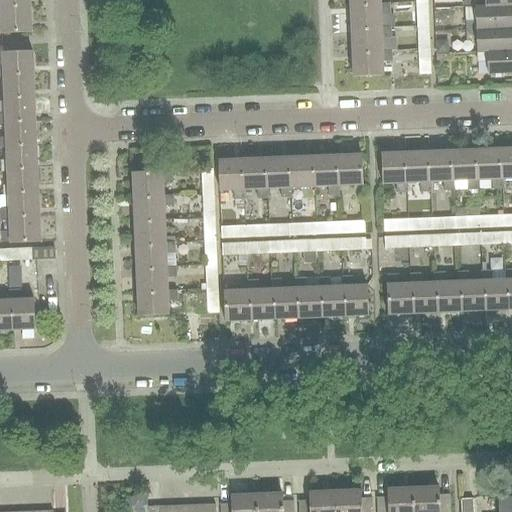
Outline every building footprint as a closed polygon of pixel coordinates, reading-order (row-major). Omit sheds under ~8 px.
[(0,0),(0,10),(30,9),(29,0),(0,0)] [(511,0),(472,0),(473,9),(511,7),(511,0)] [(428,3),(416,4),(417,27),(429,27),(428,3)] [(389,5),(380,5),(350,6),(351,30),(381,29),(380,16),(390,15),(389,5)] [(464,31),(511,29),(511,19),(511,7),(473,9),(474,20),(464,21),(464,31)] [(31,33),(30,9),(0,10),(1,23),(0,22),(0,33),(1,33),(1,35),(31,33)] [(429,27),(417,27),(418,52),(430,51),(429,27)] [(390,28),(381,29),(351,30),(352,54),(382,53),(381,39),(391,39),(390,28)] [(475,52),(511,50),(511,32),(511,29),(464,31),(465,42),(475,41),(475,52)] [(448,41),(435,41),(436,54),(449,53),(448,41)] [(511,50),(475,52),(476,63),(486,63),(486,75),(511,74),(511,50)] [(430,51),(418,52),(419,76),(431,75),(430,51)] [(0,77),(3,77),(33,76),(32,52),(2,53),(3,66),(0,66),(0,77)] [(382,53),(352,54),(353,78),(383,77),(382,63),(393,63),(392,53),(382,53)] [(4,101),(34,100),(33,76),(3,77),(4,101)] [(0,125),(5,125),(5,127),(35,126),(34,100),(4,101),(5,115),(0,114),(0,125)] [(6,151),(36,149),(35,126),(5,127),(6,139),(0,138),(0,149),(6,149),(6,151)] [(1,173),(7,173),(37,171),(36,149),(6,151),(6,161),(0,161),(1,173)] [(511,149),(499,150),(501,180),(511,179),(511,149)] [(476,151),(477,181),(490,181),(490,190),(501,189),(501,180),(499,150),(476,151)] [(476,151),(452,152),(454,182),(466,182),(467,191),(477,190),(477,181),(476,151)] [(429,153),(430,183),(443,183),(443,192),(454,191),(454,182),(452,152),(429,153)] [(429,153),(405,154),(406,184),(419,184),(420,193),(430,192),(430,183),(429,153)] [(407,193),(406,184),(405,154),(381,155),(382,185),(396,185),(396,194),(407,193)] [(337,157),(338,187),(363,186),(361,156),(337,157)] [(338,196),(338,187),(337,157),(313,158),(314,188),(327,187),(328,196),(338,196)] [(314,188),(313,158),(290,159),(291,189),(314,188)] [(266,160),(267,190),(280,189),(281,198),(291,198),(291,189),(290,159),(266,160)] [(243,161),(244,191),(257,190),(257,199),(268,199),(267,190),(266,160),(243,161)] [(243,161),(219,162),(218,162),(219,192),(233,191),(234,200),(244,200),(244,191),(243,161)] [(201,171),(202,195),(214,194),(213,170),(201,171)] [(3,197),(8,196),(38,195),(37,171),(7,173),(8,186),(3,187),(3,197)] [(133,198),(163,196),(163,184),(172,184),(172,173),(163,174),(162,172),(132,174),(133,198)] [(202,195),(203,219),(215,218),(214,194),(202,195)] [(0,219),(9,219),(39,218),(38,195),(8,196),(9,209),(0,209),(0,219)] [(134,222),(164,220),(164,207),(173,207),(173,196),(163,196),(133,198),(134,222)] [(467,209),(455,210),(455,218),(467,218),(467,209)] [(511,215),(502,216),(503,228),(511,228),(511,215)] [(478,217),(479,229),(503,228),(502,216),(478,217)] [(455,218),(455,230),(479,229),(478,217),(467,218),(455,218)] [(10,243),(10,244),(40,243),(39,218),(9,219),(10,232),(0,233),(1,244),(10,243)] [(204,242),(216,242),(215,218),(203,219),(204,242)] [(431,219),(432,231),(455,230),(455,218),(431,219)] [(408,220),(408,232),(432,231),(431,219),(408,220)] [(135,245),(165,244),(165,238),(164,220),(134,222),(135,245)] [(408,232),(408,220),(382,221),(382,233),(408,232)] [(340,223),(340,235),(365,234),(364,222),(340,223)] [(316,224),(317,236),(340,235),(340,223),(316,224)] [(293,225),(293,237),(317,236),(316,224),(293,225)] [(269,226),(270,238),(293,237),(293,225),(269,226)] [(270,238),(269,226),(245,227),(246,239),(270,238)] [(246,239),(245,227),(221,228),(221,240),(246,239)] [(511,232),(503,233),(504,245),(511,244),(511,232)] [(503,233),(479,234),(480,246),(504,245),(503,233)] [(479,234),(456,235),(457,247),(480,246),(479,234)] [(456,235),(432,236),(433,248),(457,247),(456,235)] [(433,248),(432,236),(409,237),(409,249),(433,248)] [(382,238),(382,240),(383,250),(409,249),(409,237),(382,238)] [(365,239),(340,240),(341,252),(366,251),(365,239)] [(341,252),(340,240),(316,241),(317,253),(341,252)] [(316,241),(293,242),(293,254),(317,253),(316,241)] [(216,242),(204,242),(205,266),(217,266),(216,242)] [(293,254),(293,242),(269,243),(270,255),(293,254)] [(174,244),(165,244),(135,245),(136,269),(166,268),(166,255),(175,254),(175,243),(174,244)] [(269,243),(246,244),(246,256),(270,255),(269,243)] [(246,256),(246,244),(221,245),(222,257),(246,256)] [(55,249),(32,250),(32,251),(32,261),(55,260),(55,249)] [(7,251),(7,262),(32,261),(32,251),(32,250),(7,251)] [(217,266),(205,266),(206,290),(218,289),(217,266)] [(176,267),(166,268),(136,269),(137,293),(167,291),(167,278),(176,278),(176,267)] [(481,272),(481,282),(482,312),(506,311),(505,281),(505,271),(486,272),(482,272),(481,272)] [(458,272),(458,283),(459,313),(482,312),(481,282),(469,282),(468,272),(458,272)] [(434,274),(434,284),(435,314),(459,313),(458,283),(445,283),(445,274),(434,274)] [(410,275),(411,285),(412,315),(435,314),(434,284),(421,284),(421,275),(410,275)] [(412,315),(411,285),(398,285),(398,276),(387,276),(387,286),(386,286),(387,316),(412,315)] [(342,278),(342,288),(344,317),(368,316),(367,286),(353,287),(353,278),(342,278)] [(271,290),(273,320),(296,319),(295,289),(282,290),(282,279),(271,280),(271,290)] [(318,279),(319,288),(320,318),(344,317),(342,288),(329,288),(329,279),(318,279)] [(295,280),(295,289),(296,319),(320,318),(319,288),(306,289),(305,280),(295,280)] [(273,320),(271,290),(259,291),(258,282),(248,282),(248,291),(249,321),(273,320)] [(207,315),(219,314),(218,289),(206,290),(207,315)] [(9,301),(11,331),(35,330),(34,300),(20,301),(19,291),(9,292),(9,301)] [(177,291),(167,291),(137,293),(138,317),(168,316),(168,302),(177,302),(177,291)] [(225,322),(249,321),(248,291),(224,292),(225,322)] [(0,331),(11,331),(9,301),(0,301),(0,331)] [(413,489),(413,511),(450,511),(450,494),(438,495),(438,488),(413,489)] [(145,492),(128,500),(128,511),(148,511),(148,508),(147,489),(145,489),(145,492)] [(413,511),(413,489),(387,490),(387,497),(376,497),(377,511),(413,511)] [(335,492),(336,511),(372,511),(372,497),(360,498),(360,491),(335,492)] [(336,511),(335,492),(310,493),(310,501),(298,501),(298,511),(336,511)] [(257,511),(257,495),(232,496),(232,505),(220,505),(220,511),(257,511)] [(257,495),(257,511),(293,511),(293,502),(282,502),(282,495),(257,495)] [(511,511),(511,498),(500,499),(500,511),(511,511)] [(473,511),(473,500),(460,500),(460,511),(473,511)]
